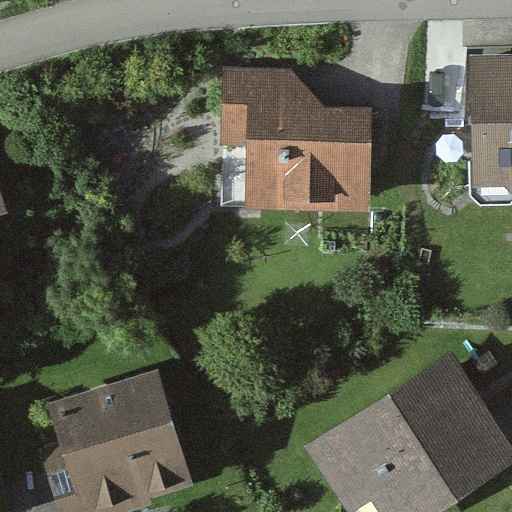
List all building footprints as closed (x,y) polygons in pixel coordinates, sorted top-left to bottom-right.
[(511,41),(470,42),(472,168),(511,167),(511,41)] [(244,198),(371,201),(374,95),(326,94),(294,65),(224,63),(222,143),(245,143),(244,198)] [(0,199),(10,196),(0,165),(0,199)] [(11,349),(0,352),(0,380),(19,374),(11,349)] [(429,511),(511,461),(511,438),(459,353),(318,441),(361,511),(429,511)] [(65,511),(198,472),(163,357),(53,390),(69,442),(47,448),(52,471),(65,511)] [(65,511),(52,471),(0,487),(0,492),(6,511),(65,511)]
